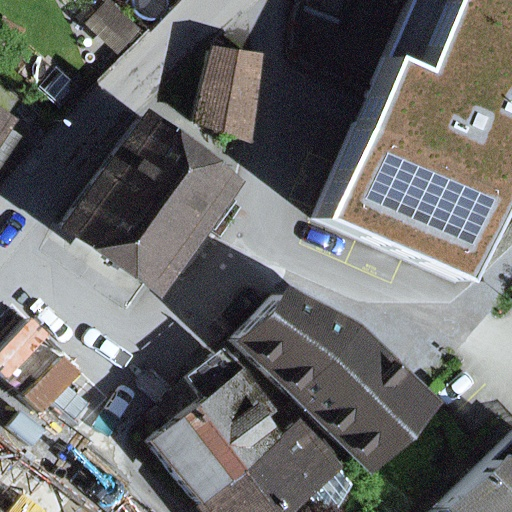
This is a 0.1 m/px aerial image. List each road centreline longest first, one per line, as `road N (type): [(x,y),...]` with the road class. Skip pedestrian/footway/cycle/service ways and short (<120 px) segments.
road 1 (residential): [(446,335),(257,244),(148,332),(101,334),(0,238)]
road 2 (residential): [(214,0),(0,223)]
